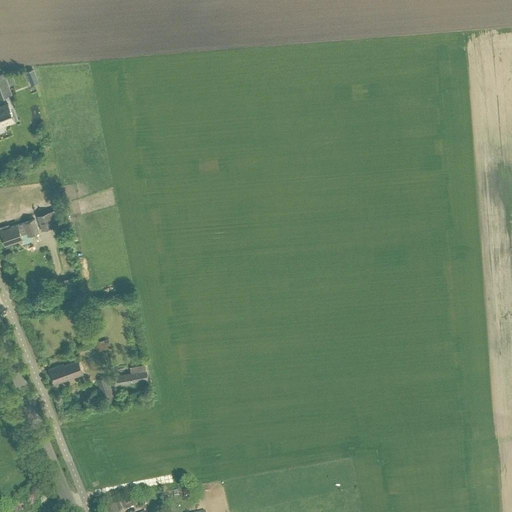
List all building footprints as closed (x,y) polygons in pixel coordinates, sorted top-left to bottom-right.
[(33,69),(25,72),(27,78),(35,75),(33,69)] [(0,73),(0,97),(11,93),(3,72),(0,73)] [(0,105),(0,125),(14,120),(8,103),(0,105)] [(36,215),(41,230),(54,225),(53,222),(66,218),(62,206),(49,211),(49,210),(36,215)] [(17,223),(0,229),(0,231),(5,244),(23,238),(21,233),(26,232),(38,228),(34,218),(22,222),(17,224),(17,223)] [(75,290),(73,279),(68,280),(67,277),(60,278),(63,292),(75,290)] [(114,298),(116,305),(128,302),(126,295),(114,298)] [(95,349),(96,351),(111,346),(109,340),(104,342),(103,339),(98,341),(98,340),(95,341),(94,340),(92,341),(93,342),(79,347),(81,353),(95,349)] [(49,369),(54,384),(82,373),(77,360),(63,365),(63,364),(49,369)] [(112,373),(114,384),(148,377),(145,362),(129,365),(130,370),(112,373)] [(115,400),(107,374),(96,377),(103,398),(97,400),(99,405),(115,400)]
